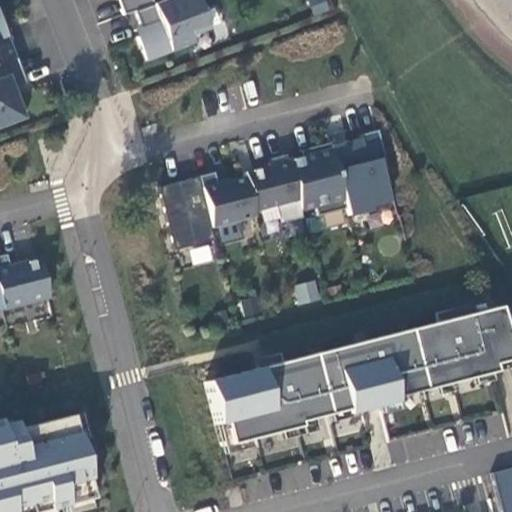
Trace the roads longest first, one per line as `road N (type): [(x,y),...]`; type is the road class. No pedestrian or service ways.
road 1 (residential): [(79,189),(167,511)]
road 2 (residential): [(110,156),(343,92)]
road 3 (residential): [(110,156),(49,0)]
